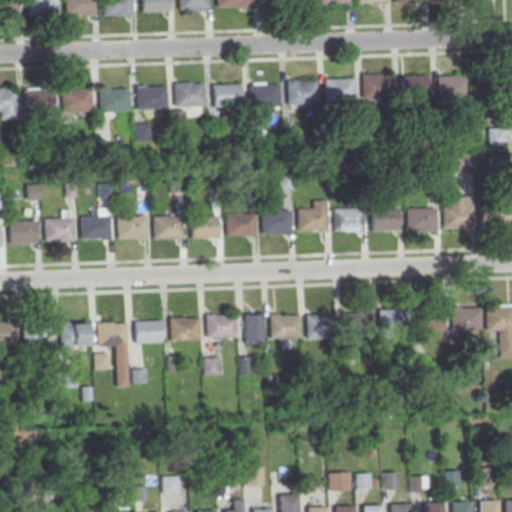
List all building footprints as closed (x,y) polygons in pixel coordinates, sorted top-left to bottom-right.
[(0,0),(16,0),(17,15),(0,15),(0,0)] [(26,0),(54,0),(55,15),(26,16),(26,0)] [(63,0),(92,0),(93,15),(64,16),(63,0)] [(101,0),(130,0),(131,15),(102,15),(101,0)] [(139,0),(167,0),(168,12),(140,13),(139,0)] [(177,0),(206,0),(206,9),(178,10),(177,0)] [(215,0),(243,0),(244,7),(215,8),(215,0)] [(360,77),(389,76),(390,98),(361,99),(360,77)] [(398,77),(426,76),(427,98),(398,99),(398,77)] [(436,77),(465,76),(465,98),(437,99),(436,77)] [(472,77),(501,76),(501,98),(473,99),(472,77)] [(322,79),(351,78),(352,101),(323,102),(322,79)] [(285,82),(314,81),(315,104),(286,105),(285,82)] [(172,84),(201,83),(202,106),(173,107),(172,84)] [(210,85),(239,84),(239,107),(211,108),(210,85)] [(248,85),(276,84),(277,107),(248,108),(248,85)] [(135,88),(164,87),(164,109),(136,110),(135,88)] [(0,89),(13,89),(14,111),(0,111),(0,89)] [(22,90),(51,89),(52,111),(23,112),(22,90)] [(98,90),(126,89),(127,111),(98,112),(98,90)] [(60,90),(88,90),(89,112),(61,113),(60,90)] [(169,111),(183,110),(184,127),(170,128),(169,111)] [(132,124),(146,124),(147,141),(133,142),(132,124)] [(56,126),(70,125),(71,142),(57,143),(56,126)] [(487,128),(504,128),(504,145),(487,146),(487,128)] [(446,154),(471,153),(472,171),(447,172),(446,154)] [(277,173),(292,172),(292,189),(278,190),(277,173)] [(97,182),(111,182),(112,199),(98,200),(97,182)] [(427,182),(438,182),(439,199),(427,199),(427,182)] [(25,184),(39,183),(40,200),(26,201),(25,184)] [(441,207),(444,207),(444,197),(467,196),(468,205),(470,205),(471,228),(441,229),(441,207)] [(296,209),(312,208),(312,200),(325,200),(326,230),(297,232),(296,209)] [(477,204),(507,203),(507,226),(478,227),(477,204)] [(332,209),(362,208),(363,231),(333,232),(332,209)] [(370,209),(397,208),(398,231),(371,232),(370,209)] [(404,209),(434,208),(435,231),(405,232),(404,209)] [(260,211),(290,210),(291,233),(261,234),(260,211)] [(224,214),(254,213),(255,236),(225,237),(224,214)] [(79,217),(108,216),(109,238),(80,240),(79,217)] [(115,217),(145,216),(146,239),(116,240),(115,217)] [(151,217),(181,216),(182,239),(152,240),(151,217)] [(189,217),(216,216),(217,239),(190,240),(189,217)] [(43,219),(72,218),(73,241),(43,242),(43,219)] [(7,222),(37,221),(37,244),(8,245),(7,222)] [(450,308),(477,306),(478,329),(451,330),(450,308)] [(413,308),(441,307),(442,329),(414,331),(413,308)] [(484,308),(511,307),(511,357),(497,357),(496,330),(484,331),(484,308)] [(377,311),(406,310),(407,332),(378,333),(377,311)] [(341,314),(369,313),(370,335),(342,336),(341,314)] [(205,316),(234,315),(235,338),(206,339),(205,316)] [(243,315),(261,315),(262,344),(244,345),(243,315)] [(305,316),(332,315),(333,338),(306,339),(305,316)] [(268,317),(297,316),(298,338),(269,339),(268,317)] [(169,319),(197,318),(197,340),(170,341),(169,319)] [(132,322),(160,321),(161,343),(133,344),(132,322)] [(0,322),(14,322),(15,345),(0,345),(0,322)] [(22,324),(51,322),(52,345),(22,346),(22,324)] [(58,324),(87,323),(88,345),(59,347),(58,324)] [(95,324),(124,323),(125,346),(96,347),(95,324)] [(92,353),(106,353),(107,369),(92,369),(92,353)] [(238,357),(250,357),(250,374),(239,374),(238,357)] [(202,358),(217,358),(217,374),(203,374),(202,358)] [(55,367),(75,367),(75,387),(56,388),(55,367)] [(130,369),(144,368),(145,384),(130,384),(130,369)] [(244,468),(261,467),(261,486),(244,487),(244,468)] [(216,468),(233,468),(233,487),(216,488),(216,468)] [(472,469),(472,483),(485,483),(485,469),(472,469)] [(441,471),(456,470),(456,485),(442,485),(441,471)] [(325,491),(346,491),(346,472),(325,472),(325,491)] [(380,472),(395,472),(395,489),(381,489),(380,472)] [(353,475),(368,474),(368,488),(354,489),(353,475)] [(159,475),(176,475),(177,494),(160,495),(159,475)] [(407,475),(419,475),(419,492),(408,492),(407,475)] [(42,478),(59,477),(59,497),(42,497),(42,478)] [(105,477),(122,477),(123,496),(106,497),(105,477)] [(298,478),(313,478),(313,492),(299,493),(298,478)] [(14,481),(26,481),(26,498),(15,498),(14,481)] [(132,485),(144,485),(144,502),(133,502),(132,485)] [(276,511),(276,496),(295,495),(295,511),(276,511)] [(230,511),(230,500),(240,500),(240,511),(230,511)] [(501,511),(501,500),(511,500),(511,511),(501,511)] [(476,511),(476,502),(495,501),(495,511),(476,511)] [(448,511),(448,503),(467,502),(467,511),(448,511)] [(406,511),(406,503),(387,503),(387,511),(406,511)] [(421,511),(421,504),(440,503),(440,511),(421,511)]
